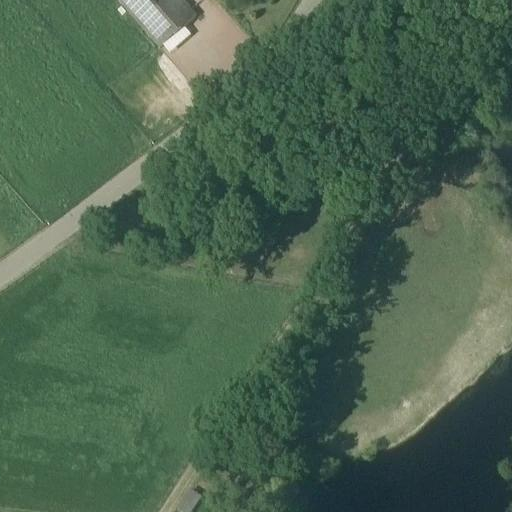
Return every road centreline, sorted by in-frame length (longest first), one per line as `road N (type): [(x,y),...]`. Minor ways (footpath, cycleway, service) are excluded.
road 1 (track): [(158,511),(290,330),(433,89),(445,57),(441,15)]
road 2 (tertiary): [(0,277),(184,140),(292,35),(313,0)]
road 3 (track): [(292,35),(441,15)]
